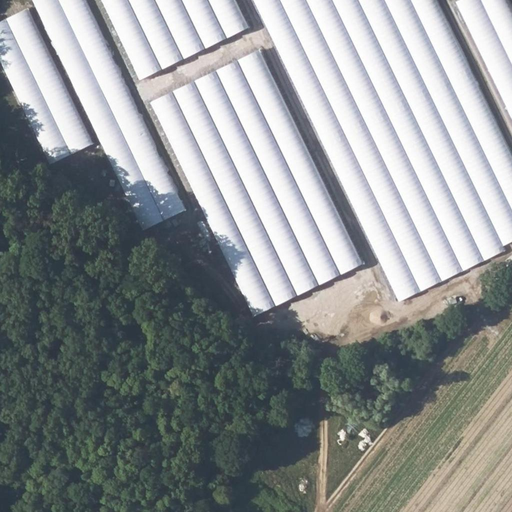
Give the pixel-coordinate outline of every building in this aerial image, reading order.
[(88,0),(37,0),(67,69),(81,64),(72,44),(82,39),(91,35),(101,59),(108,56),(111,65),(115,63),(88,0)] [(231,0),(101,0),(134,78),(245,33),(231,0)] [(263,0),(386,303),(508,253),(504,244),(511,240),(511,166),(444,0),(263,0)] [(511,0),(461,0),(511,116),(511,0)] [(0,21),(0,50),(48,164),(92,145),(34,7),(0,21)] [(255,313),(362,267),(266,49),(153,98),(192,186),(203,181),(208,193),(211,191),(216,203),(215,203),(224,224),(217,227),(255,313)] [(143,229),(186,211),(139,103),(127,108),(143,144),(136,147),(132,139),(126,142),(134,161),(117,169),(143,229)]
